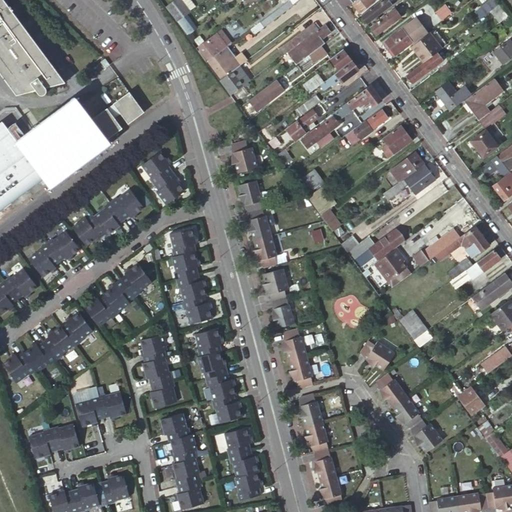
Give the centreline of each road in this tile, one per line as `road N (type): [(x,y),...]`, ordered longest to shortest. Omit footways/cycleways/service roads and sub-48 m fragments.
road 1 (residential): [(217,202),(298,511)]
road 2 (residential): [(511,245),(327,0)]
road 3 (residential): [(0,337),(164,218),(217,202)]
road 4 (unclassified): [(187,94),(0,245)]
road 5 (residential): [(352,375),(417,460),(424,511)]
